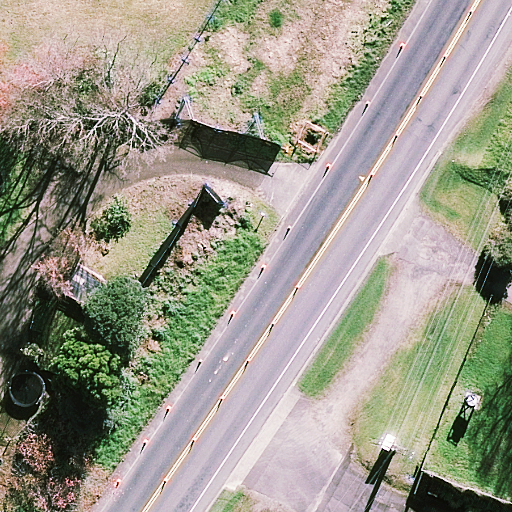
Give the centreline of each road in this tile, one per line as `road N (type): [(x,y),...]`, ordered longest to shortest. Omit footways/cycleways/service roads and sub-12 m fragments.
road 1 (secondary): [(323,203),(222,393),(144,511)]
road 2 (secondary): [(323,203),(411,0)]
